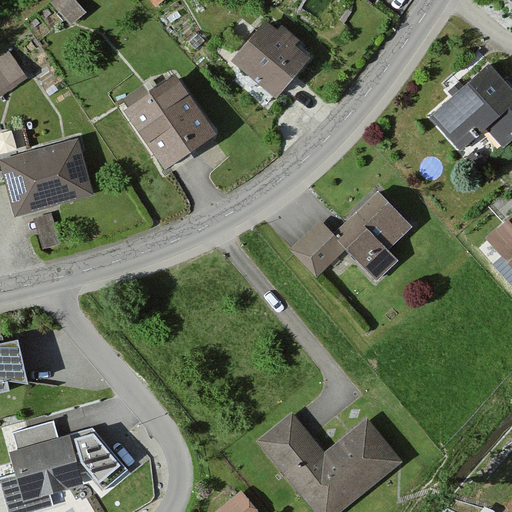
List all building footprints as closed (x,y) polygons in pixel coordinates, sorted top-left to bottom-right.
[(79,0),(57,0),(68,21),(86,11),(79,0)] [(241,64),(278,97),(304,68),(267,35),(241,64)] [(0,90),(21,79),(10,58),(0,63),(0,90)] [(511,140),(511,97),(484,66),(425,119),(457,155),(484,131),(501,150),(511,140)] [(207,142),(176,88),(134,113),(165,166),(207,142)] [(19,216),(84,195),(71,153),(5,173),(19,216)] [(407,231),(374,196),(331,236),(319,223),(287,253),(313,281),(343,254),(373,286),(396,264),(385,252),(407,231)] [(511,213),(481,242),(511,275),(511,213)] [(0,398),(6,398),(4,385),(23,388),(14,346),(0,348),(0,398)] [(335,511),(396,464),(362,421),(320,455),(289,416),(255,443),(310,511),(335,511)] [(76,476),(81,474),(98,495),(124,473),(89,433),(62,440),(62,442),(7,456),(13,479),(0,482),(0,496),(4,511),(45,511),(49,511),(45,498),(79,489),(76,476)] [(250,511),(238,495),(215,511),(250,511)] [(511,511),(511,496),(502,508),(506,511),(511,511)]
